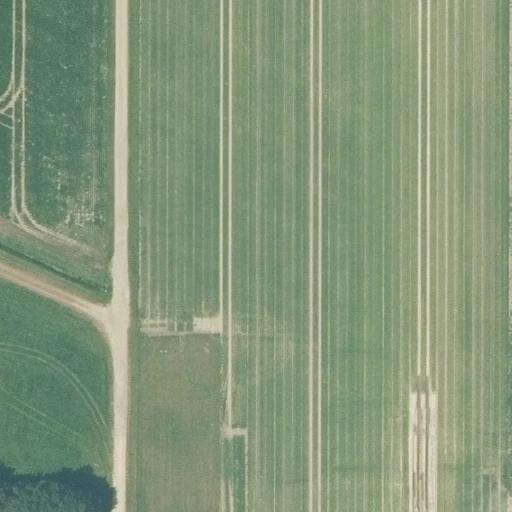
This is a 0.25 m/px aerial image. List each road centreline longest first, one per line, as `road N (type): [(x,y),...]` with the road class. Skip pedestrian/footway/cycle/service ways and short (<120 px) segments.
road 1 (track): [(116,511),(119,0)]
road 2 (track): [(0,232),(118,285)]
road 3 (track): [(0,272),(118,324)]
